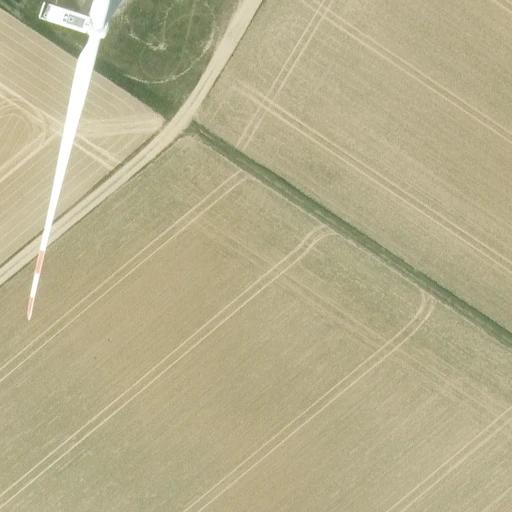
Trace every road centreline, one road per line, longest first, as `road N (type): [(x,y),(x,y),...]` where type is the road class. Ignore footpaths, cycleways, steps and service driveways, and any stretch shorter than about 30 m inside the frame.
road 1 (track): [(1,0),(511,337)]
road 2 (track): [(256,0),(184,120),(0,277)]
